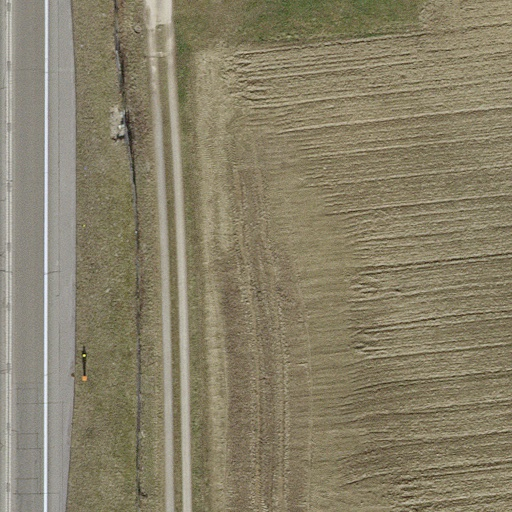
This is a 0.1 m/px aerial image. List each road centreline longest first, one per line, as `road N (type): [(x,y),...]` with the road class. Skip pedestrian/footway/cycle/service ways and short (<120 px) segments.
road 1 (track): [(175,511),(163,0)]
road 2 (trunk): [(30,511),(31,0)]
